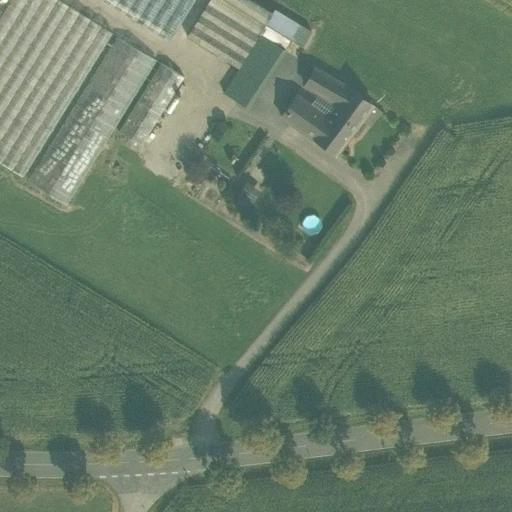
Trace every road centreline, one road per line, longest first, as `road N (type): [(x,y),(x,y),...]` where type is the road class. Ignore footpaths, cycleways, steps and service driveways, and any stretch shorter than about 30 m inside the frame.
road 1 (track): [(195,454),(194,420),(416,129)]
road 2 (tertiary): [(142,457),(511,416)]
road 3 (track): [(253,114),(376,190)]
road 4 (tertiary): [(0,457),(142,457)]
